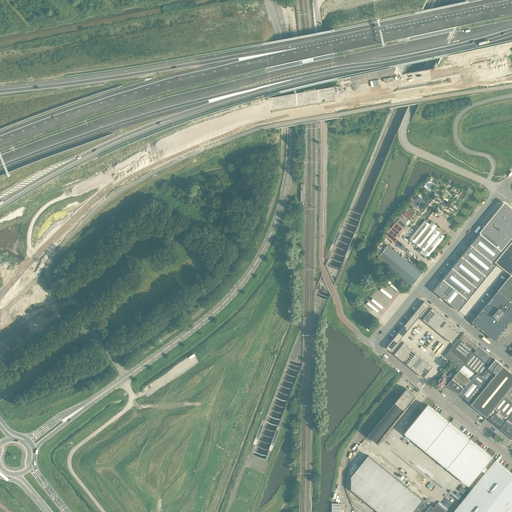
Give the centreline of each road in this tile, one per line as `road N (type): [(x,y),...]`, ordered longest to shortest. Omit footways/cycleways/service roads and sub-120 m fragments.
road 1 (tertiary): [(96,398),(217,309),(274,226),(291,136),(275,0)]
road 2 (motorway): [(0,202),(134,133),(300,72)]
road 3 (motorway): [(0,163),(195,97),(300,72)]
road 4 (motorway): [(297,54),(138,93),(0,142)]
road 5 (motorway): [(297,54),(267,51),(0,91)]
road 6 (motorway): [(511,7),(297,54)]
road 7 (motorway): [(300,72),(511,25)]
road 8 (tertiary): [(511,458),(372,345)]
road 9 (tertiary): [(419,288),(500,189)]
